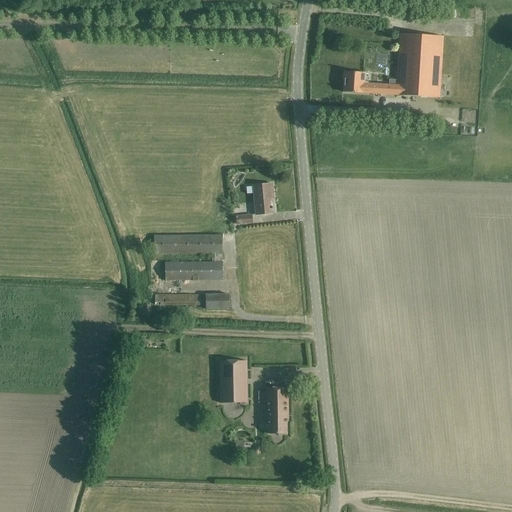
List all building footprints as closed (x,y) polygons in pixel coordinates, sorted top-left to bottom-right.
[(344,93),(470,100),(474,39),(400,34),(397,81),(390,80),(389,85),(369,84),(369,82),(364,82),(364,73),(345,72),(344,93)] [(272,184),(253,186),(256,215),(274,214),(273,210),(274,210),(274,207),(273,208),(272,195),(273,195),(272,184)] [(253,223),(252,215),(236,217),(237,225),(253,223)] [(222,236),(155,237),(156,256),(223,255),(222,236)] [(223,263),(166,264),(166,281),(223,281),(223,263)] [(229,295),(156,296),(156,306),(205,305),(205,311),(229,311),(229,295)] [(223,362),(223,404),(249,403),(249,361),(223,362)] [(288,388),(267,389),(267,392),(259,393),(260,403),(268,403),(268,407),(269,407),(269,435),(287,434),(287,419),(288,419),(288,388)]
